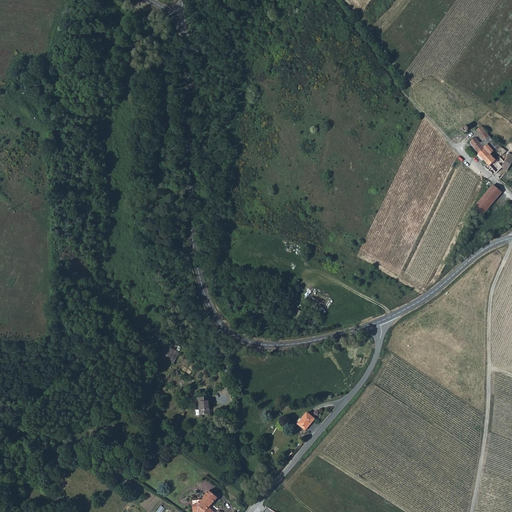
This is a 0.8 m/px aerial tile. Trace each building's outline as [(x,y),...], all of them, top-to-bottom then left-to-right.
[(475,130),(480,136),(486,131),(482,126),(475,130)] [(489,135),(486,131),(480,136),(478,138),(481,142),(489,135)] [(495,173),(501,167),(506,171),(511,162),(511,154),(492,139),(489,135),(481,142),(483,143),(481,144),(484,147),(477,154),(485,163),(483,166),(491,173),(494,171),(495,173)] [(468,143),(474,150),(481,144),(480,143),(481,142),(478,138),(476,139),(475,137),(468,143)] [(481,144),(474,150),(477,154),(484,147),(481,144)] [(492,184),(474,207),(483,214),(501,192),(492,184)] [(162,359),(174,365),(179,353),(167,347),(162,359)] [(196,415),(210,414),(208,401),(208,397),(204,397),(198,398),(199,406),(197,406),(197,410),(195,410),(196,415)] [(306,430),(316,419),(309,413),(299,424),(306,430)] [(211,489),(202,499),(194,499),(194,511),(196,511),(201,511),(200,511),(214,511),(216,511),(210,507),(219,496),(211,489)]
